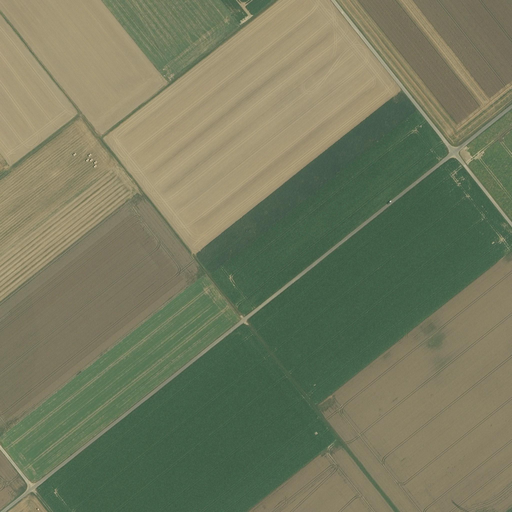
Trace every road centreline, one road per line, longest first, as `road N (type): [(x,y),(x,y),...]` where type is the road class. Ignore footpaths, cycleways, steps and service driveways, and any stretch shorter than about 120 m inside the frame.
road 1 (track): [(2,511),(511,106)]
road 2 (track): [(398,511),(0,12)]
road 3 (unclassified): [(511,226),(332,0)]
road 4 (track): [(278,0),(100,139)]
